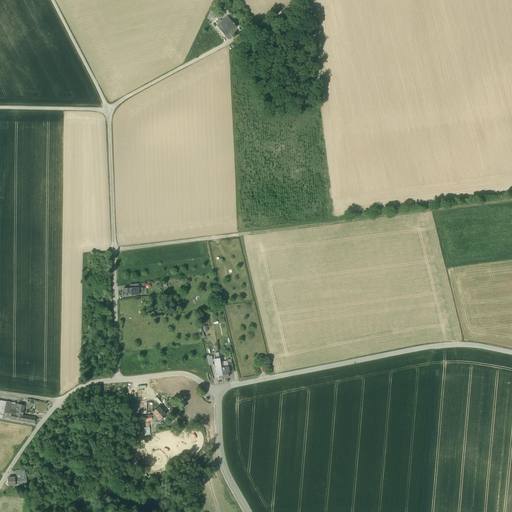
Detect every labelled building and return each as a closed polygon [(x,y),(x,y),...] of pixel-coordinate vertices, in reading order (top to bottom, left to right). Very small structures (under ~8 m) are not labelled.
[(219,29),(231,20),(228,16),(216,26),(219,29)] [(236,27),(231,20),(219,29),(225,36),(236,27)] [(219,359),(214,360),(216,374),(218,374),(218,379),(222,378),(221,368),(220,362),(219,359)] [(223,368),(221,368),(222,378),(228,377),(228,373),(229,373),(228,367),(223,368)] [(13,403),(0,400),(0,412),(9,414),(11,415),(11,419),(15,420),(34,423),(35,418),(28,417),(28,418),(22,416),(24,406),(19,405),(18,404),(18,405),(15,404),(15,403),(13,402),(13,403)] [(159,407),(152,412),(153,413),(153,415),(151,415),(152,420),(159,420),(160,422),(164,419),(162,417),(166,414),(159,407)] [(22,474),(16,474),(16,476),(14,476),(14,478),(8,478),(8,485),(27,484),(26,476),(25,476),(25,470),(22,470),(22,474)]
